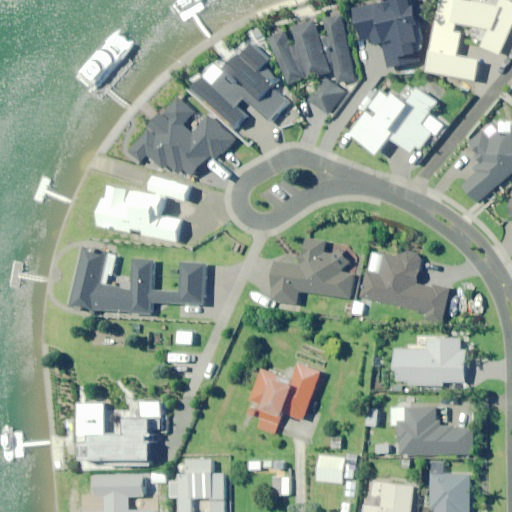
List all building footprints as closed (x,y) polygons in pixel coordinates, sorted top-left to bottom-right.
[(389,44),(393,69),(425,63),(420,39),(424,38),(416,0),(403,0),(358,8),(364,42),(374,40),(375,47),(389,44)] [(484,46),(503,55),(511,34),(511,1),(508,0),(506,0),(504,7),(468,0),(443,0),(430,71),(453,75),(473,79),(480,81),(484,60),(461,56),(465,33),(457,32),(459,23),(492,29),(484,46)] [(343,12),(326,16),(342,84),(359,80),(343,12)] [(321,16),(295,24),(311,77),(337,69),(321,16)] [(289,23),(272,29),(292,83),(309,77),(289,23)] [(239,108),(248,98),(274,122),(292,103),(274,87),(282,78),(268,64),(271,61),(254,45),(215,86),(206,78),(195,89),(239,130),(250,118),(239,108)] [(348,94),(329,78),(311,101),(331,116),(348,94)] [(441,102),(422,88),(411,102),(399,93),(394,99),(383,91),(352,134),(381,155),(394,138),(414,153),(419,146),(423,149),(436,132),(425,124),(441,102)] [(511,176),(511,133),(506,139),(501,132),(492,140),(484,130),(469,143),(484,160),(476,168),(480,173),(465,185),(481,203),(511,176)] [(139,222),(153,223),(155,205),(127,203),(125,221),(139,222)] [(152,231),(139,229),(138,238),(151,239),(152,231)] [(275,302),(302,304),(303,293),(354,298),(357,272),(345,271),(356,262),(344,246),(327,260),(329,242),(308,239),(305,266),(279,264),(275,302)] [(135,291),(109,286),(111,275),(117,276),(121,256),(111,254),(112,251),(88,246),(74,308),(98,313),(98,311),(134,313),(134,315),(156,316),(157,306),(185,307),(210,307),(211,264),(186,263),(185,293),(157,292),(159,261),(136,260),(135,291)] [(426,257),(406,252),(405,258),(388,254),(383,274),(370,271),(364,298),(430,313),(428,320),(446,323),(453,289),(433,284),(432,287),(420,285),(426,257)] [(366,303),(356,301),(355,313),(365,314),(366,303)] [(196,333),(181,332),(180,343),(195,345),(196,333)] [(463,339),(431,338),(431,349),(399,348),(398,384),(446,386),(446,382),(468,382),(469,351),(463,351),(463,339)] [(257,405),(253,415),(263,419),(260,428),(279,435),(286,417),(289,418),(290,415),(305,421),(325,372),(303,363),(296,381),(266,369),(253,404),(257,405)] [(109,403),(77,403),(77,459),(81,459),(81,470),(111,470),(111,466),(155,466),(155,435),(166,435),(166,401),(130,402),(130,411),(109,411),(109,403)] [(403,426),(402,456),(476,457),(476,427),(441,427),(441,406),(393,406),(393,426),(403,426)] [(382,410),(372,409),(370,425),(380,426),(382,410)] [(357,465),(347,464),(346,478),(356,479),(357,465)] [(160,471),(146,471),(145,480),(159,481),(160,471)] [(193,489),(193,472),(175,472),(175,489),(193,489)] [(472,511),(473,474),(434,474),(434,508),(439,508),(438,511),(472,511)] [(123,495),(123,476),(95,476),(95,495),(123,495)] [(292,495),(293,479),(279,478),(278,495),(292,495)] [(414,511),(417,487),(373,481),(371,497),(383,498),(382,507),(368,505),(367,511),(414,511)] [(146,511),(146,498),(119,499),(119,511),(146,511)]
